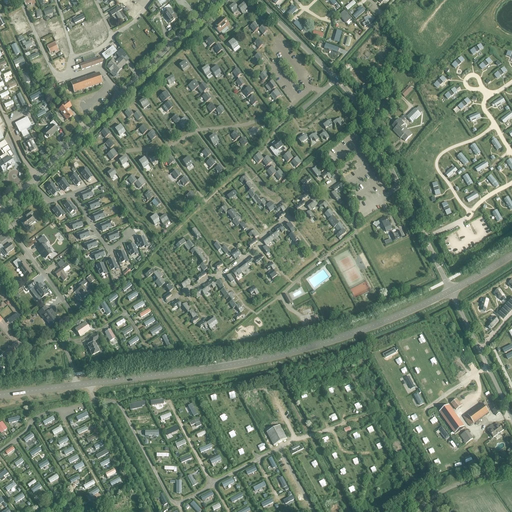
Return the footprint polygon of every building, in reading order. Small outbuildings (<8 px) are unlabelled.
[(70,0),(75,9),(79,7),(75,0),(70,0)] [(353,1),(345,8),(348,11),(356,4),(353,1)] [(137,4),(128,15),(133,19),(142,8),(137,4)] [(232,13),(237,8),(238,8),(234,4),(228,8),(232,13)] [(238,8),(237,8),(241,13),(247,8),(243,4),(238,8)] [(170,23),(176,19),(169,9),(171,9),(168,5),(161,11),(163,14),(162,14),(164,16),(170,23)] [(296,5),(289,14),(292,16),(298,7),(296,5)] [(112,16),(122,10),(120,6),(110,13),(112,16)] [(52,7),(43,11),(45,17),(54,13),(52,7)] [(19,10),(8,15),(11,22),(16,20),(14,17),(21,14),(19,10)] [(353,17),(356,20),(364,13),(361,10),(353,17)] [(116,15),(120,22),(126,18),(121,11),(116,15)] [(339,16),(346,24),(352,19),(345,11),(339,16)] [(72,19),(76,26),(79,24),(78,23),(81,22),(79,20),(84,17),(83,15),(81,15),(82,16),(78,17),(78,16),(72,19)] [(227,27),(230,25),(223,17),(220,20),(221,21),(215,26),(216,27),(215,28),(219,33),(227,27)] [(361,26),(364,29),(371,22),(369,19),(361,26)] [(12,22),(15,29),(21,26),(18,20),(15,22),(14,21),(12,22)] [(306,31),(298,22),(295,25),(303,33),(306,31)] [(37,27),(40,33),(43,31),(45,34),(45,35),(48,33),(44,24),(37,27)] [(254,33),(259,29),(254,24),(250,27),(254,33)] [(263,26),(259,29),(263,35),(268,32),(263,26)] [(23,37),(17,39),(19,42),(21,41),(24,46),(26,50),(33,47),(31,41),(26,43),(24,39),(24,40),(23,37)] [(205,41),(209,47),(214,44),(210,38),(205,41)] [(227,44),(232,50),(238,46),(233,39),(227,44)] [(254,43),(259,49),(263,46),(258,40),(254,43)] [(54,52),(55,54),(59,52),(55,42),(51,44),(52,45),(47,47),(50,54),(54,52)] [(11,47),(16,56),(20,54),(16,44),(11,47)] [(213,48),(217,54),(222,51),(218,45),(213,48)] [(480,45),(470,51),(473,55),(483,49),(480,45)] [(101,56),(105,61),(115,53),(111,48),(101,56)] [(38,53),(28,58),(30,61),(39,57),(38,53)] [(254,57),(258,63),(263,59),(259,54),(254,57)] [(22,57),(13,62),(15,66),(21,63),(22,65),(25,64),(22,57)] [(78,65),(80,71),(101,64),(99,58),(78,65)] [(120,68),(125,64),(120,58),(115,63),(113,60),(108,65),(109,66),(106,68),(111,72),(113,70),(117,74),(121,69),(120,68)] [(461,58),(453,65),(455,68),(464,61),(461,58)] [(488,59),(479,66),(482,69),(491,62),(488,59)] [(179,66),(182,70),(188,66),(184,61),(179,66)] [(205,75),(210,71),(207,66),(201,71),(205,75)] [(216,67),(210,71),(214,75),(219,71),(216,67)] [(505,68),(495,76),(497,78),(507,71),(505,68)] [(232,73),(237,78),(241,75),(237,69),(232,73)] [(259,76),(263,82),(268,78),(264,72),(259,76)] [(25,84),(30,82),(28,74),(21,75),(21,78),(23,78),(25,84)] [(71,83),(74,93),(102,84),(98,74),(71,83)] [(166,81),(169,85),(175,81),(171,77),(166,81)] [(442,78),(433,86),(436,89),(444,81),(442,78)] [(236,82),(240,88),(245,85),(240,79),(236,82)] [(192,92),(198,87),(194,81),(188,86),(192,92)] [(266,86),(270,92),(276,88),(272,82),(266,86)] [(203,84),(198,87),(203,93),(207,90),(203,84)] [(245,91),(249,96),(253,93),(249,87),(245,91)] [(405,91),(402,94),(405,97),(412,89),(409,87),(407,90),(406,92),(405,91)] [(455,89),(446,96),(448,99),(458,92),(455,89)] [(272,94),(276,100),(281,96),(277,90),(272,94)] [(161,95),(165,101),(169,98),(165,92),(161,95)] [(202,97),(206,103),(210,99),(206,94),(202,97)] [(249,100),(253,106),(257,102),(253,97),(249,100)] [(139,103),(143,109),(149,105),(144,99),(139,103)] [(500,99),(492,104),(494,108),(503,103),(500,99)] [(467,100),(458,107),(461,110),(470,103),(467,100)] [(66,120),(72,116),(67,109),(71,107),(67,102),(61,106),(62,108),(59,110),(66,120)] [(164,106),(168,111),(173,108),(168,102),(164,106)] [(211,113),(215,110),(211,104),(206,108),(211,113)] [(220,107),(215,110),(220,116),(224,112),(220,107)] [(420,114),(423,111),(419,107),(416,110),(415,109),(407,118),(412,123),(421,115),(420,114)] [(128,119),(133,116),(129,110),(124,113),(128,119)] [(133,116),(137,122),(142,118),(137,112),(133,116)] [(511,116),(510,114),(503,119),(506,122),(511,116)] [(180,121),(179,120),(176,116),(171,119),(175,125),(178,123),(180,121)] [(180,121),(178,123),(182,129),(189,124),(185,118),(184,118),(183,117),(179,120),(180,121)] [(340,118),(333,124),(335,126),(337,124),(340,127),(343,125),(340,121),(341,120),(340,118)] [(402,138),(405,142),(412,135),(403,126),(405,124),(399,119),(392,126),(395,129),(393,131),(401,139),(402,138)] [(325,129),(333,124),(330,120),(325,125),(324,123),(322,125),(325,129)] [(57,131),(54,128),(57,126),(53,121),(49,125),(51,126),(49,128),(48,127),(47,127),(46,129),(46,130),(43,133),(45,136),(45,138),(45,139),(47,139),(48,138),(48,139),(57,131)] [(114,130),(119,136),(125,132),(120,125),(114,130)] [(138,129),(143,135),(147,132),(143,126),(138,129)] [(100,133),(105,138),(109,135),(105,129),(100,133)] [(326,141),(329,138),(324,131),(322,133),(323,134),(319,137),(321,139),(324,137),(326,141)] [(147,135),(151,141),(156,137),(152,132),(147,135)] [(231,135),(235,141),(240,138),(236,132),(231,135)] [(316,133),(309,139),(311,141),(313,139),(316,142),(319,140),(316,136),(317,135),(316,133)] [(208,139),(213,145),(219,141),(214,134),(208,139)] [(301,144),(309,139),(306,135),(301,140),(300,138),(298,140),(301,144)] [(32,141),(31,141),(30,138),(25,141),(26,143),(26,144),(27,146),(26,147),(28,150),(26,151),(27,155),(36,150),(32,141)] [(239,142),(243,147),(248,144),(244,138),(239,142)] [(105,144),(109,150),(114,146),(109,140),(105,144)] [(495,140),(492,142),(497,150),(500,148),(495,140)] [(4,141),(0,143),(0,150),(3,155),(0,156),(0,161),(0,162),(0,168),(2,172),(12,166),(15,164),(11,158),(14,157),(10,151),(11,151),(4,141)] [(277,150),(283,146),(279,141),(276,143),(275,142),(272,144),(274,146),(272,147),(270,149),(275,156),(276,156),(277,158),(279,156),(278,154),(279,153),(277,150)] [(474,144),(471,147),(476,155),(480,153),(474,144)] [(108,154),(107,155),(111,161),(113,159),(117,156),(113,150),(108,154)] [(201,153),(206,159),(210,155),(206,150),(201,153)] [(283,157),(287,163),(293,159),(289,153),(289,152),(288,151),(286,152),(287,154),(283,157)] [(253,158),(258,164),(264,160),(259,154),(260,153),(259,152),(257,153),(258,155),(253,158)] [(148,159),(151,164),(157,160),(154,155),(148,159)] [(468,162),(462,155),(458,158),(465,165),(468,162)] [(118,161),(122,166),(127,161),(124,157),(118,161)] [(165,160),(169,166),(174,163),(169,157),(165,160)] [(182,162),(185,166),(191,162),(188,157),(182,162)] [(272,159),(271,160),(268,157),(262,161),(267,167),(274,161),(272,159)] [(138,162),(142,167),(147,163),(144,158),(138,162)] [(302,160),(300,161),(298,158),(292,162),(296,168),(304,162),(302,160)] [(206,162),(210,168),(215,165),(210,159),(206,162)] [(214,169),(218,174),(223,171),(219,165),(214,169)] [(267,172),(271,178),(277,173),(272,167),(273,167),(272,165),(270,167),(271,168),(267,172)] [(88,181),(89,181),(91,180),(91,178),(92,178),(88,173),(89,172),(86,168),(84,170),(85,171),(81,174),(87,181),(88,181)] [(318,178),(321,176),(315,168),(312,171),(318,178)] [(453,168),(446,174),(449,177),(456,171),(453,168)] [(107,174),(110,179),(116,174),(113,170),(107,174)] [(171,174),(175,180),(180,177),(176,171),(171,174)] [(285,173),(283,174),(280,171),(275,175),(279,181),(286,175),(285,173)] [(77,186),(78,186),(80,185),(80,184),(81,183),(77,178),(78,177),(75,174),(73,175),(74,176),(70,179),(76,186),(77,186)] [(134,183),(136,182),(132,176),(127,180),(132,185),(134,183)] [(247,184),(249,183),(250,182),(245,176),(240,180),(242,183),(244,181),(247,184)] [(467,176),(464,178),(469,186),(472,183),(467,176)] [(491,176),(488,179),(493,186),(496,183),(491,176)] [(180,181),(184,187),(189,183),(185,177),(180,181)] [(303,187),(306,184),(311,181),(308,177),(301,183),(303,187)] [(65,191),(66,191),(68,190),(68,189),(69,188),(65,183),(66,182),(64,179),(62,180),(63,181),(59,184),(64,192),(65,191)] [(136,182),(134,183),(139,189),(145,184),(141,179),(136,182)] [(332,188),(334,192),(340,187),(342,190),(345,188),(340,182),(332,188)] [(54,196),(55,196),(57,194),(57,193),(58,193),(54,187),(55,187),(52,183),(50,185),(51,186),(47,189),(53,196),(54,196)] [(305,190),(307,193),(311,190),(306,184),(303,187),(300,189),(302,192),(305,190)] [(83,199),(83,200),(92,197),(90,193),(92,192),(91,190),(87,192),(81,195),(81,196),(81,197),(82,199),(83,199)] [(227,197),(230,200),(237,194),(235,191),(227,197)] [(144,195),(148,201),(153,198),(148,192),(144,195)] [(186,196),(190,202),(195,198),(190,192),(186,196)] [(340,199),(334,192),(331,194),(337,202),(340,199)] [(300,199),(302,202),(310,196),(307,193),(300,199)] [(467,198),(469,202),(477,198),(474,194),(467,198)] [(256,196),(252,199),(256,204),(260,201),(258,198),(258,197),(257,196),(256,196)] [(151,202),(156,208),(160,205),(156,199),(151,202)] [(264,207),(267,205),(263,199),(257,204),(259,206),(262,204),(264,207)] [(90,209),(91,210),(99,207),(98,203),(99,202),(98,200),(94,201),(95,202),(88,205),(89,206),(88,207),(89,209),(90,209)] [(442,202),(447,213),(451,212),(445,200),(442,202)] [(74,207),(73,208),(69,202),(68,203),(67,203),(65,204),(65,205),(64,206),(70,214),(74,211),(75,212),(77,211),(74,207)] [(305,205),(302,202),(295,207),(297,211),(305,205)] [(310,211),(317,205),(315,202),(308,208),(310,211)] [(226,215),(228,213),(229,212),(225,206),(219,211),(221,213),(224,212),(226,215)] [(62,212),(58,207),(57,208),(56,208),(54,209),(54,210),(53,211),(59,218),(62,215),(63,217),(65,215),(62,212)] [(229,212),(228,213),(233,221),(238,217),(233,210),(229,212)] [(496,210),(492,212),(497,221),(501,219),(496,210)] [(21,223),(25,229),(35,222),(30,216),(32,214),(30,211),(24,216),(27,219),(21,223)] [(95,221),(95,222),(104,218),(102,214),(103,213),(103,211),(98,213),(99,214),(93,216),(93,217),(93,218),(94,220),(95,221)] [(315,217),(310,211),(307,213),(311,219),(315,217)] [(159,220),(159,219),(155,215),(150,219),(154,225),(160,221),(159,220)] [(159,220),(160,221),(162,224),(163,226),(169,221),(164,215),(159,219),(159,220)] [(337,226),(339,224),(333,217),(331,218),(328,220),(334,228),(337,226)] [(386,232),(392,229),(387,218),(381,220),(381,221),(376,223),(375,222),(373,225),(377,228),(379,225),(382,223),(385,229),(384,230),(384,231),(385,231),(386,232)] [(81,226),(82,225),(81,223),(80,222),(80,221),(74,224),(73,223),(69,224),(70,226),(71,226),(73,230),(82,227),(81,226)] [(102,231),(102,232),(111,228),(109,224),(111,223),(110,221),(106,223),(106,224),(100,226),(101,227),(100,228),(101,230),(102,231)] [(286,226),(292,233),(295,231),(290,223),(286,226)] [(191,231),(197,238),(200,236),(195,228),(191,231)] [(253,235),(255,238),(258,236),(254,230),(248,235),(250,237),(253,235)] [(343,230),(341,232),(336,236),(339,239),(346,233),(343,230)] [(89,236),(89,235),(88,233),(87,232),(87,231),(81,234),(81,233),(77,234),(77,237),(79,236),(81,240),(89,237),(89,236)] [(109,241),(110,242),(118,238),(117,234),(118,233),(117,231),(113,233),(114,234),(108,236),(108,237),(107,238),(108,240),(109,241)] [(400,238),(404,237),(401,231),(397,233),(398,233),(395,234),(391,235),(394,241),(398,240),(398,239),(400,238)] [(289,236),(294,243),(298,241),(292,233),(289,236)] [(38,249),(45,259),(52,254),(45,245),(48,242),(43,237),(37,241),(42,247),(38,249)] [(266,246),(274,240),(271,237),(264,242),(266,246)] [(143,238),(142,238),(141,238),(139,238),(139,239),(138,240),(141,249),(145,247),(146,248),(148,247),(147,243),(146,244),(143,238)] [(258,242),(255,238),(248,244),(250,248),(258,242)] [(178,249),(185,244),(183,240),(175,246),(178,249)] [(96,246),(97,245),(96,243),(95,242),(94,241),(88,244),(88,243),(84,244),(85,247),(86,246),(88,250),(97,247),(96,246)] [(3,249),(7,254),(14,249),(10,244),(3,249)] [(133,245),(132,245),(131,245),(129,246),(129,247),(128,247),(131,256),(135,254),(136,256),(138,255),(137,251),(136,251),(133,245)] [(197,256),(200,253),(196,247),(190,252),(192,254),(195,252),(197,256)] [(104,256),(104,255),(103,253),(102,252),(102,251),(96,254),(95,253),(91,254),(92,256),(94,256),(95,260),(104,257),(104,256)] [(123,252),(122,253),(121,252),(119,253),(119,254),(118,255),(121,263),(126,262),(126,263),(128,262),(127,258),(126,258),(123,252)] [(197,256),(203,263),(206,261),(200,253),(197,256)] [(261,255),(254,260),(256,264),(264,258),(261,255)] [(24,263),(22,265),(18,259),(13,263),(17,269),(19,268),(26,278),(32,273),(24,263)] [(113,260),(112,260),(111,260),(109,261),(109,262),(108,262),(111,271),(115,269),(116,270),(118,270),(117,265),(116,266),(113,260)] [(66,265),(65,265),(62,261),(57,264),(60,269),(54,274),(58,278),(60,277),(64,282),(68,279),(64,274),(70,269),(66,265)] [(102,264),(101,265),(100,264),(98,265),(98,266),(97,266),(100,275),(104,273),(105,275),(107,274),(105,270),(104,270),(102,264)] [(250,267),(248,265),(247,264),(240,270),(242,273),(250,267)] [(242,273),(240,270),(238,267),(232,272),(236,278),(242,273)] [(147,279),(153,275),(155,273),(152,270),(145,275),(147,279)] [(157,280),(160,278),(163,276),(158,271),(155,273),(153,275),(157,280)] [(206,275),(203,272),(196,277),(198,281),(206,275)] [(164,285),(160,278),(157,280),(157,281),(155,282),(159,288),(164,285)] [(181,285),(183,289),(191,283),(188,280),(181,285)] [(77,291),(82,299),(89,294),(83,286),(87,284),(85,281),(79,285),(81,287),(77,291)] [(221,290),(223,289),(224,288),(219,281),(215,283),(221,290)] [(40,284),(36,287),(32,282),(27,286),(30,291),(33,288),(41,299),(48,294),(40,284)] [(130,282),(121,289),(123,292),(132,285),(130,282)] [(164,285),(169,293),(173,290),(167,283),(164,285)] [(210,291),(208,288),(205,285),(203,287),(205,290),(201,292),(204,295),(210,291)] [(198,294),(201,292),(199,289),(193,293),(197,299),(200,297),(198,294)] [(499,289),(496,292),(497,294),(500,299),(501,299),(502,301),(505,299),(504,296),(499,289)] [(137,291),(127,298),(129,301),(135,297),(136,298),(137,297),(136,296),(138,295),(137,294),(139,293),(137,291)] [(231,301),(232,301),(235,299),(230,293),(228,295),(224,297),(226,300),(229,298),(231,301)] [(284,296),(289,305),(292,303),(287,294),(284,296)] [(110,303),(118,297),(116,295),(108,300),(110,303)] [(111,314),(105,301),(101,303),(108,316),(111,314)] [(187,314),(188,313),(191,311),(185,304),(182,306),(187,314)] [(51,310),(48,312),(45,308),(38,313),(42,317),(43,316),(51,327),(59,322),(53,314),(54,313),(51,310)] [(151,312),(149,309),(139,315),(141,318),(151,312)] [(488,324),(487,326),(490,329),(491,327),(492,328),(498,321),(493,316),(490,319),(492,320),(488,324)] [(206,324),(208,327),(209,328),(216,322),(214,319),(206,324)] [(75,330),(80,337),(90,331),(85,323),(75,330)] [(162,330),(160,326),(150,332),(152,336),(162,330)] [(133,330),(131,327),(122,333),(124,336),(133,330)] [(115,338),(111,330),(105,333),(109,342),(115,338)] [(87,346),(92,356),(99,352),(94,342),(99,339),(97,335),(90,338),(93,343),(87,346)] [(172,345),(166,335),(162,337),(167,348),(172,345)] [(136,337),(128,343),(131,346),(135,342),(136,343),(137,343),(136,342),(138,340),(136,337)] [(5,355),(9,360),(16,353),(12,349),(5,355)] [(451,404),(456,410),(462,406),(457,399),(451,404)] [(463,418),(470,426),(489,413),(482,404),(463,418)] [(448,406),(439,413),(454,434),(464,427),(448,406)] [(492,410),(496,416),(500,413),(496,407),(492,410)] [(86,417),(85,415),(74,420),(75,423),(86,417)] [(45,426),(54,420),(53,417),(43,422),(45,426)] [(200,418),(189,423),(191,426),(196,424),(197,427),(201,425),(200,422),(201,422),(200,418)] [(8,430),(2,422),(0,422),(0,425),(5,432),(8,430)] [(499,426),(498,426),(496,424),(493,426),(493,425),(488,429),(488,430),(494,437),(503,431),(499,426)] [(267,433),(274,446),(287,439),(280,425),(267,433)] [(54,435),(62,430),(60,427),(52,432),(54,435)] [(463,442),(465,445),(473,439),(467,431),(460,436),(464,441),(463,442)] [(98,438),(96,434),(86,440),(88,443),(95,440),(96,441),(98,440),(97,439),(98,438)] [(68,437),(60,442),(61,445),(62,444),(63,446),(66,444),(66,442),(69,440),(68,437)] [(102,445),(100,442),(91,447),(93,450),(99,447),(99,448),(101,447),(100,446),(102,445)] [(302,444),(290,451),(293,456),(305,449),(302,444)] [(30,453),(38,448),(36,445),(28,450),(30,453)] [(64,456),(63,454),(59,456),(58,454),(54,455),(56,457),(59,462),(63,460),(62,457),(64,456)] [(62,466),(71,461),(70,459),(59,464),(61,467),(63,471),(65,470),(62,466)] [(72,472),(83,466),(82,463),(70,469),(72,472)] [(204,479),(199,469),(196,470),(201,480),(204,479)] [(56,475),(48,480),(50,484),(59,478),(56,475)] [(10,477),(3,482),(4,484),(12,478),(11,476),(10,477)] [(85,489),(95,484),(93,480),(83,486),(85,489)] [(182,484),(182,481),(169,480),(169,483),(175,484),(174,492),(178,492),(179,484),(182,484)] [(224,488),(234,483),(232,480),(222,485),(224,488)] [(20,489),(17,485),(14,487),(15,488),(8,493),(10,496),(17,491),(20,489)] [(202,501),(213,495),(212,492),(200,498),(202,501)] [(167,504),(162,494),(159,496),(164,506),(167,504)]
